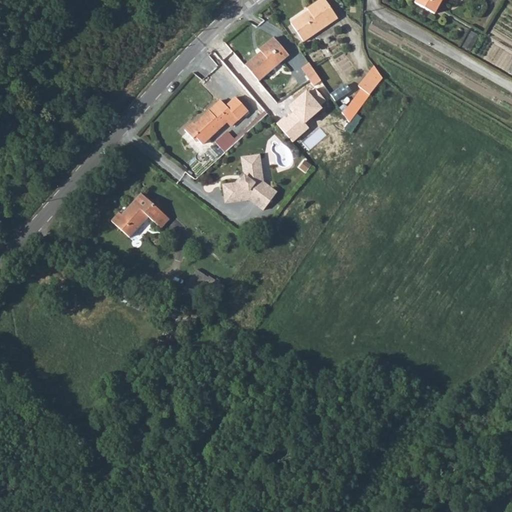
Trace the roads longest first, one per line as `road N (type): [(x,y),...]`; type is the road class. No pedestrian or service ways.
road 1 (tertiary): [(248,0),(161,83),(0,262)]
road 2 (unknown): [(372,0),(400,29),(511,84)]
road 3 (unknown): [(120,129),(243,225)]
road 4 (unknown): [(195,48),(254,107),(233,136)]
